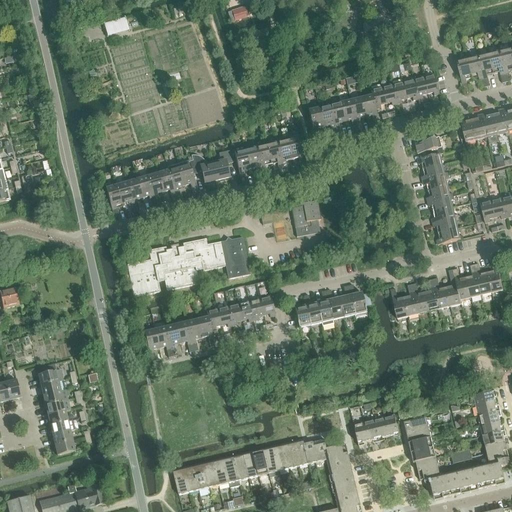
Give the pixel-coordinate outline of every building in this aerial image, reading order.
[(232,12),(227,14),(230,23),(235,22),(249,17),(248,13),(246,8),(242,9),(232,12)] [(125,19),(104,25),(106,36),(128,30),(125,19)] [(509,72),(511,70),(511,58),(510,51),(500,53),(507,83),(511,82),(509,72)] [(500,53),(489,56),(494,75),(500,74),(503,84),(507,83),(500,53)] [(488,77),(494,75),(489,56),(479,58),(486,88),(490,87),(488,77)] [(486,88),(479,58),(468,61),(473,80),(479,79),(482,90),(486,88)] [(469,92),(467,82),(473,80),(468,61),(457,63),(464,94),(469,92)] [(434,76),(424,78),(428,95),(433,94),(434,97),(439,96),(435,78),(434,76)] [(424,78),(413,81),(418,101),(423,100),(422,97),(428,95),(424,78)] [(413,81),(402,83),(406,100),(412,99),(413,102),(418,101),(413,81)] [(402,83),(392,86),(396,106),(402,105),(401,102),(406,100),(402,83)] [(392,86),(381,88),(385,105),(391,104),(392,107),(396,106),(392,86)] [(381,110),(380,107),(385,105),(381,88),(370,91),(372,97),(376,111),(381,110)] [(372,97),(361,99),(366,118),(372,117),(374,127),(379,126),(376,111),(372,97)] [(362,130),(360,120),(366,118),(361,99),(351,102),(358,131),(362,130)] [(351,102),(340,104),(345,123),(351,122),(353,132),(358,131),(351,102)] [(340,104),(330,107),(337,136),(341,135),(339,125),(345,123),(340,104)] [(330,107),(319,109),(324,128),(330,127),(332,137),(337,136),(330,107)] [(317,129),(324,128),(319,109),(308,112),(315,141),(320,140),(317,129)] [(508,110),(503,111),(509,137),(511,136),(511,135),(511,133),(511,112),(508,113),(508,110)] [(499,112),(500,115),(493,117),(498,136),(506,135),(506,137),(509,137),(503,111),(499,112)] [(490,138),(498,136),(493,117),(487,118),(487,115),(482,116),(488,142),(491,141),(490,138)] [(478,117),(479,120),(472,122),(477,141),(485,140),(485,142),(488,142),(482,116),(478,117)] [(477,141),(472,122),(466,123),(466,120),(461,121),(466,144),(477,141)] [(298,139),(287,141),(292,161),(298,159),(301,170),(305,169),(298,139)] [(434,140),(434,141),(416,147),(418,155),(430,152),(431,158),(443,155),(444,155),(440,139),(436,140),(436,139),(434,140)] [(287,141),(277,144),(284,174),(288,173),(286,162),(292,161),(287,141)] [(277,144),(266,146),(271,166),(277,165),(280,175),(284,174),(277,144)] [(255,145),(244,147),(250,171),(256,170),(259,180),(263,179),(256,149),(255,145)] [(271,166),(266,146),(256,149),(263,179),(267,178),(265,167),(271,166)] [(244,172),(250,171),(244,147),(233,150),(241,184),(246,183),(244,172)] [(223,154),(224,155),(219,156),(221,163),(213,165),(217,182),(230,179),(227,166),(233,164),(230,152),(223,154)] [(441,159),(444,159),(443,155),(431,158),(418,161),(419,166),(422,165),(424,172),(443,167),(441,159)] [(217,182),(213,165),(206,166),(206,164),(205,163),(204,161),(202,160),(201,159),(199,158),(197,157),(195,157),(194,157),(192,157),(191,157),(195,173),(201,172),(204,185),(217,182)] [(198,195),(192,173),(188,162),(178,165),(184,187),(190,185),(193,196),(198,195)] [(178,189),(184,187),(178,165),(167,168),(168,172),(177,201),(181,200),(178,189)] [(443,167),(424,172),(425,178),(422,179),(423,183),(449,177),(448,174),(445,175),(443,167)] [(168,172),(158,175),(163,193),(169,191),(173,202),(177,201),(168,172)] [(158,175),(148,178),(156,207),(160,206),(157,195),(163,193),(158,175)] [(448,188),(446,180),(449,180),(449,177),(423,183),(424,187),(427,187),(429,193),(448,188)] [(148,178),(137,181),(143,199),(149,197),(152,208),(156,207),(148,178)] [(137,201),(143,199),(137,181),(127,184),(135,213),(140,212),(137,201)] [(127,184),(116,187),(122,205),(128,204),(131,214),(135,213),(127,184)] [(119,218),(116,207),(122,205),(116,187),(106,190),(111,208),(114,219),(119,218)] [(429,193),(430,199),(427,200),(428,204),(454,198),(453,195),(450,196),(448,188),(429,193)] [(0,204),(10,202),(8,191),(0,192),(0,204)] [(511,215),(511,197),(502,200),(507,220),(511,218),(511,215)] [(454,198),(428,204),(429,208),(432,208),(434,214),(453,209),(451,201),(454,201),(454,198)] [(502,200),(491,202),(495,219),(501,218),(502,221),(507,220),(502,200)] [(297,238),(296,238),(296,239),(320,234),(318,222),(321,221),(318,203),(317,202),(302,205),(303,208),(291,210),(295,230),(295,229),(297,238)] [(490,220),(495,219),(491,202),(481,205),(485,225),(491,223),(490,220)] [(435,220),(432,221),(433,225),(459,219),(458,216),(455,217),(453,209),(434,214),(435,220)] [(262,216),(264,225),(273,223),(271,214),(262,216)] [(456,222),(459,222),(459,219),(433,225),(434,229),(437,229),(439,235),(458,230),(456,222)] [(461,241),(464,240),(463,237),(460,238),(458,230),(439,235),(440,241),(437,242),(438,246),(461,241)] [(226,268),(225,268),(227,276),(228,281),(250,276),(247,263),(242,239),(231,241),(228,239),(225,243),(221,244),(226,268)] [(167,292),(199,286),(198,282),(196,272),(203,271),(203,273),(225,268),(226,268),(221,244),(207,246),(206,240),(183,245),(184,249),(171,252),(167,252),(166,249),(149,252),(150,262),(127,266),(134,299),(160,293),(158,283),(164,281),(167,292)] [(494,273),(488,274),(492,294),(503,292),(496,261),(491,262),(494,273)] [(479,265),(475,266),(482,297),(492,294),(488,274),(482,276),(479,265)] [(473,278),(467,279),(471,299),(482,297),(475,266),(470,267),(473,278)] [(458,270),(453,271),(460,302),(461,302),(471,299),(467,279),(461,281),(458,270)] [(453,288),(446,289),(451,308),(462,306),(461,302),(460,302),(453,271),(449,272),(453,288)] [(451,308),(446,289),(440,291),(438,280),(433,281),(440,311),(451,308)] [(431,293),(425,294),(430,313),(440,311),(433,281),(429,282),(431,293)] [(417,285),(412,286),(419,316),(430,313),(425,294),(419,296),(417,285)] [(410,298),(404,299),(409,318),(419,316),(412,286),(408,287),(410,298)] [(409,318),(404,299),(398,301),(396,290),(391,291),(398,321),(409,318)] [(0,303),(2,303),(4,310),(19,307),(15,291),(0,294),(0,295),(0,294),(0,303)] [(355,317),(356,321),(367,318),(362,294),(361,295),(351,297),(350,297),(355,317)] [(350,297),(350,298),(340,300),(339,300),(344,319),(355,317),(350,297)] [(270,298),(259,300),(263,317),(269,316),(270,319),(275,318),(273,307),(270,298)] [(259,321),(258,319),(263,317),(259,300),(249,302),(254,323),(259,321)] [(339,300),(329,303),(328,302),(333,322),(344,319),(339,300)] [(249,302),(238,305),(242,322),(248,321),(249,324),(254,323),(249,302)] [(317,305),(322,324),(323,329),(334,326),(333,322),(328,302),(328,303),(317,305)] [(237,326),(237,323),(242,322),(238,305),(228,307),(232,328),(237,326)] [(317,305),(306,308),(306,307),(310,327),(322,324),(317,305)] [(228,307),(217,310),(221,327),(227,326),(228,329),(232,328),(228,307)] [(295,310),(299,330),(310,327),(306,307),(306,308),(295,310)] [(216,328),(221,327),(217,310),(206,312),(207,318),(208,318),(211,333),(212,333),(217,331),(216,328)] [(0,331),(8,329),(6,317),(0,318),(0,331)] [(215,348),(212,333),(211,333),(208,318),(207,318),(197,321),(202,340),(208,338),(210,349),(215,348)] [(196,341),(202,340),(197,321),(187,323),(194,353),(198,352),(196,341)] [(187,323),(176,326),(181,345),(187,343),(189,354),(194,353),(187,323)] [(176,326),(166,328),(173,358),(177,357),(175,346),(181,345),(176,326)] [(166,328),(155,331),(159,350),(166,348),(168,359),(173,358),(166,328)] [(156,362),(153,351),(159,350),(155,331),(144,334),(151,363),(156,362)] [(54,366),(42,369),(44,375),(56,372),(54,366)] [(44,375),(38,377),(41,387),(59,383),(63,382),(61,371),(56,372),(44,375)] [(6,384),(10,402),(21,399),(17,382),(6,384)] [(59,383),(41,387),(43,397),(61,393),(59,383)] [(6,384),(0,385),(0,402),(0,404),(10,402),(6,384)] [(61,393),(43,397),(46,407),(68,402),(66,392),(61,393)] [(495,399),(497,398),(496,392),(473,397),(476,408),(496,403),(495,399)] [(68,402),(46,407),(48,417),(66,413),(70,412),(68,402)] [(496,403),(476,408),(478,418),(501,412),(499,407),(497,407),(496,403)] [(501,412),(478,418),(481,428),(501,423),(500,419),(502,418),(501,412)] [(66,413),(48,417),(50,427),(68,423),(66,413)] [(395,416),(385,418),(389,439),(393,438),(394,440),(400,438),(395,416)] [(385,418),(375,421),(380,443),(385,442),(385,440),(389,439),(385,418)] [(427,419),(404,424),(407,435),(429,429),(427,419)] [(375,421),(365,423),(369,443),(374,442),(374,445),(380,443),(375,421)] [(68,423),(50,427),(53,437),(70,432),(68,423)] [(365,423),(354,426),(359,448),(366,447),(365,444),(369,443),(365,423)] [(501,423),(481,428),(483,437),(505,432),(504,427),(502,427),(501,423)] [(429,429),(407,435),(409,445),(432,439),(429,429)] [(70,432),(53,437),(55,447),(73,442),(70,432)] [(505,432),(483,437),(485,448),(505,443),(504,439),(507,438),(505,432)] [(432,439),(409,445),(412,455),(434,449),(432,439)] [(324,448),(327,447),(325,440),(322,441),(322,442),(314,443),(319,464),(327,462),(324,448)] [(73,442),(55,447),(57,457),(75,453),(73,442)] [(304,443),(294,446),(299,468),(309,466),(304,446),(305,446),(304,443)] [(305,446),(304,446),(309,466),(319,464),(314,443),(305,446)] [(485,448),(487,457),(508,452),(505,443),(485,448)] [(362,511),(347,445),(327,450),(327,449),(327,450),(341,511),(362,511)] [(294,446),(284,448),(289,471),(299,468),(294,446)] [(284,448),(274,451),(279,473),(289,471),(284,448)] [(416,464),(436,459),(434,449),(412,455),(414,465),(416,464)] [(279,473),(274,451),(264,453),(270,475),(270,479),(280,477),(279,473)] [(470,451),(452,456),(454,464),(472,460),(470,451)] [(508,452),(487,457),(490,466),(501,463),(501,465),(430,482),(431,486),(434,498),(505,481),(502,469),(511,467),(508,452)] [(270,475),(264,453),(254,455),(260,478),(270,475)] [(254,455),(244,458),(249,480),(260,478),(254,455)] [(249,480),(244,458),(234,460),(239,482),(249,480)] [(436,459),(416,464),(421,482),(441,477),(436,459)] [(240,486),(239,482),(234,460),(224,462),(229,485),(230,489),(240,486)] [(224,462),(214,465),(220,487),(229,485),(224,462)] [(214,465),(204,467),(210,490),(220,487),(214,465)] [(204,467),(194,470),(200,492),(210,490),(204,467)] [(194,470),(185,472),(190,494),(200,492),(194,470)] [(185,472),(174,474),(179,497),(190,494),(185,472)] [(86,484),(88,491),(76,494),(75,487),(68,488),(70,495),(39,503),(41,511),(78,511),(103,506),(97,481),(96,481),(86,484)] [(33,511),(29,498),(7,503),(9,511),(33,511)] [(239,499),(233,501),(235,508),(241,507),(239,499)]
